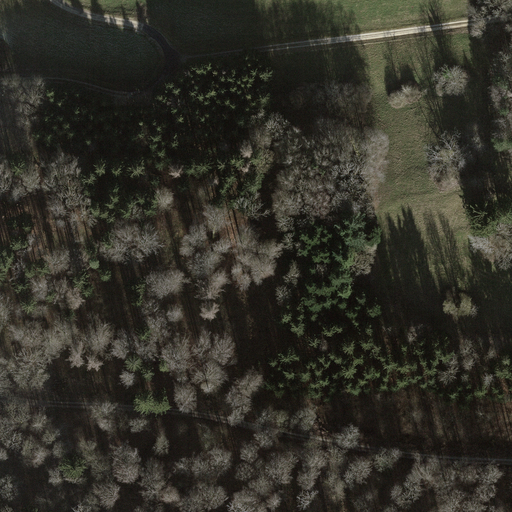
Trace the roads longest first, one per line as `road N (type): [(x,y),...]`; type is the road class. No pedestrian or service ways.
road 1 (track): [(511,462),(417,457),(171,409),(0,396)]
road 2 (track): [(511,16),(170,61)]
road 3 (track): [(170,61),(157,86),(140,95),(70,79),(0,81)]
road 4 (track): [(56,0),(143,25),(164,42),(170,61)]
